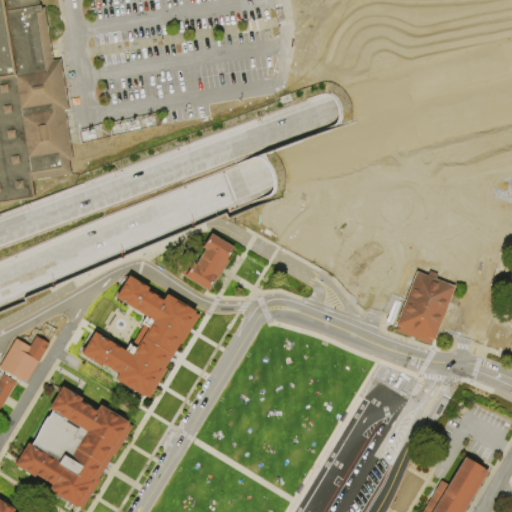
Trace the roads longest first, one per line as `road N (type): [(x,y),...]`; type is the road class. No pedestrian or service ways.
road 1 (motorway): [(312,119),(0,232)]
road 2 (motorway): [(0,284),(243,184)]
road 3 (tertiary): [(269,306),(139,511)]
road 4 (residential): [(90,290),(0,441)]
road 5 (residential): [(269,306),(211,308),(138,264)]
